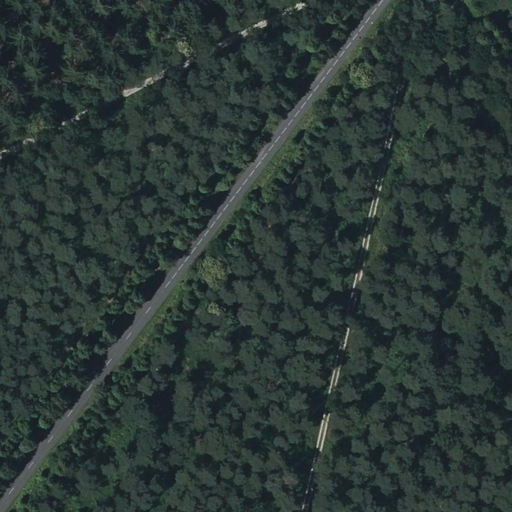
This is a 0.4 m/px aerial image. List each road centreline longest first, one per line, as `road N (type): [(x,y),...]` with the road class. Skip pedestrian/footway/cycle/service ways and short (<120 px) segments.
road 1 (tertiary): [(381,0),(0,508)]
road 2 (track): [(326,511),(424,0)]
road 3 (track): [(304,0),(0,154)]
